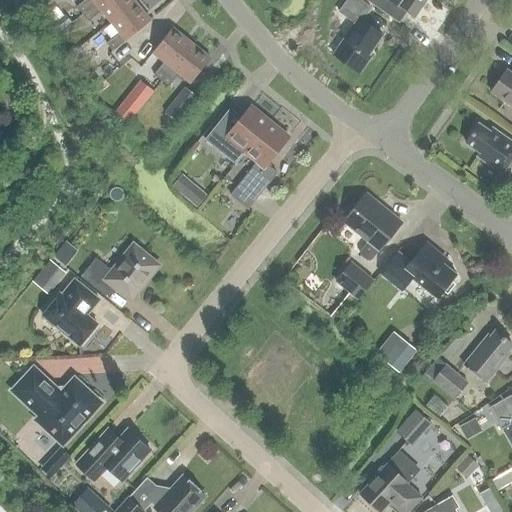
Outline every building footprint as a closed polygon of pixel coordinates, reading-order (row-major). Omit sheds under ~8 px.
[(87,0),(77,9),(83,16),(102,0),(87,0)] [(136,4),(132,0),(102,0),(83,16),(89,24),(102,13),(111,24),(136,4)] [(368,56),(382,36),(362,21),(371,8),(359,0),(347,0),(339,12),(355,24),(333,55),(360,73),(370,58),(368,56)] [(414,17),(425,0),(366,0),(383,11),(390,0),(414,17)] [(136,4),(111,24),(119,35),(106,45),(113,54),(151,23),(136,4)] [(55,25),(62,33),(73,24),(66,16),(55,25)] [(154,78),(161,84),(192,46),(173,31),(153,56),(164,65),(154,78)] [(211,61),(192,46),(161,84),(169,90),(179,77),(190,86),(211,61)] [(99,85),(108,96),(131,76),(122,65),(99,85)] [(511,74),(507,70),(491,92),(511,107),(511,74)] [(153,92),(140,82),(115,112),(128,123),(153,92)] [(189,103),(178,95),(164,114),(175,123),(189,103)] [(231,110),(230,109),(205,139),(224,155),(226,153),(238,162),(245,153),(270,122),(251,106),(236,125),(225,117),(231,110)] [(289,137),(270,122),(245,153),(257,163),(231,195),(247,209),(276,173),(266,165),(289,137)] [(466,143),(480,153),(477,157),(502,174),(511,160),(511,143),(492,129),(490,133),(479,125),(466,143)] [(194,187),(186,196),(197,206),(205,196),(194,187)] [(366,195),(344,222),(368,242),(360,251),(361,255),(367,261),(371,260),(401,223),(366,195)] [(71,259),(78,251),(66,241),(59,249),(71,259)] [(456,275),(437,259),(441,255),(426,243),(410,262),(398,252),(380,274),(402,292),(412,279),(437,299),(456,275)] [(133,248),(116,269),(108,270),(95,260),(81,278),(88,284),(97,273),(130,299),(139,289),(142,288),(148,281),(147,278),(156,267),(133,248)] [(46,293),(65,272),(50,259),(32,279),(46,293)] [(373,281),(351,263),(336,282),(349,293),(330,317),(338,324),(373,281)] [(60,295),(42,317),(46,320),(46,323),(52,328),(56,328),(79,347),(97,325),(86,317),(99,301),(74,281),(61,296),(60,295)] [(510,354),(508,352),(511,347),(511,345),(496,332),(490,338),(488,336),(464,366),(486,384),(510,354)] [(399,373),(417,351),(401,338),(383,360),(399,373)] [(467,384),(446,366),(433,382),(455,400),(467,384)] [(38,422),(62,445),(99,405),(74,382),(67,390),(54,391),(33,371),(14,393),(41,418),(38,422)] [(511,396),(489,409),(502,431),(511,425),(511,396)] [(412,446),(431,424),(415,410),(396,432),(412,446)] [(466,440),(482,431),(475,418),(459,426),(466,440)] [(150,451),(128,431),(119,441),(108,431),(76,466),(94,482),(107,469),(122,482),(150,451)] [(61,468),(71,457),(60,447),(50,458),(61,468)] [(479,465),(467,454),(455,467),(467,478),(479,465)] [(375,474),(375,478),(360,495),(378,511),(381,511),(390,503),(396,508),(394,511),(395,511),(409,511),(422,499),(407,485),(408,484),(387,465),(385,467),(382,467),(375,474)] [(511,469),(492,481),(497,490),(511,482),(511,469)] [(154,508),(158,511),(191,511),(205,498),(183,478),(154,508)] [(143,479),(113,511),(145,511),(161,494),(143,479)] [(489,489),(478,495),(485,506),(495,500),(489,489)] [(456,511),(459,509),(452,497),(425,511),(456,511)] [(88,511),(111,511),(113,511),(100,499),(88,511)]
